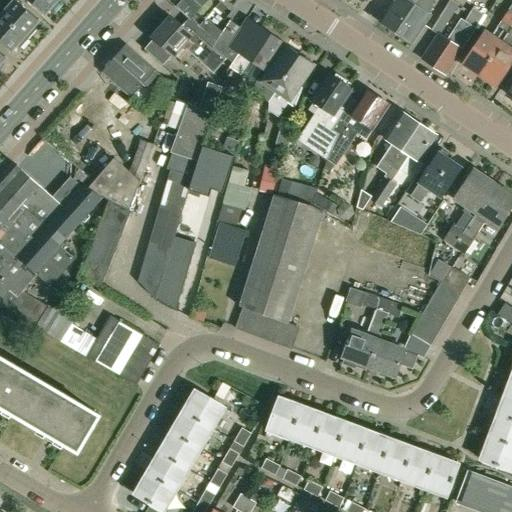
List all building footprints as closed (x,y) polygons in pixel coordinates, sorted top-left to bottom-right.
[(33,27),(39,20),(16,0),(0,0),(0,13),(2,15),(28,38),(36,30),(33,27)] [(62,0),(61,0),(28,0),(45,14),(51,7),(54,10),(62,0)] [(171,0),(183,10),(191,17),(185,22),(195,31),(206,41),(208,43),(213,47),(220,52),(223,55),(227,49),(241,27),(231,20),(223,32),(206,18),(208,16),(215,8),(221,13),(227,7),(220,2),(221,1),(219,0),(171,0)] [(393,0),(380,21),(396,32),(417,0),(393,0)] [(417,0),(396,32),(412,43),(430,16),(428,14),(433,7),(432,0),(417,0)] [(447,23),(458,6),(450,1),(439,18),(447,23)] [(508,33),(511,26),(511,3),(496,28),(501,32),(497,39),(485,31),(463,64),(479,75),(502,40),(508,33)] [(445,74),(446,72),(446,71),(456,57),(461,49),(462,49),(475,28),(475,27),(484,14),(473,7),(465,21),(461,19),(448,39),(440,34),(434,42),(424,57),(423,59),(445,74)] [(28,38),(2,15),(0,13),(0,41),(12,52),(18,45),(20,47),(28,38)] [(159,25),(150,34),(153,37),(154,39),(172,55),(184,42),(197,54),(195,57),(207,67),(220,52),(213,47),(208,43),(206,41),(195,31),(185,22),(182,26),(171,17),(162,27),(159,25)] [(241,27),(227,49),(237,55),(232,62),(230,66),(241,74),(251,60),(263,68),(270,58),(281,41),(256,25),(247,19),(241,27)] [(511,26),(508,33),(502,40),(479,75),(496,86),(511,61),(511,49),(511,48),(511,46),(511,26)] [(159,73),(141,58),(126,45),(103,71),(131,96),(153,71),(157,75),(159,73)] [(277,90),(300,54),(286,45),(275,62),(263,79),(259,77),(253,88),(271,100),(277,90)] [(227,49),(223,55),(227,58),(232,62),(237,55),(227,49)] [(300,85),(303,80),(314,63),(300,54),(277,90),(271,100),(283,108),(287,102),(294,107),(302,87),(300,85)] [(349,87),(343,83),(345,79),(336,73),(334,77),(331,75),(309,109),(315,113),(300,135),(314,144),(315,150),(327,159),(338,134),(332,129),(345,109),(338,104),(349,87)] [(166,109),(175,82),(160,78),(151,104),(166,109)] [(202,107),(216,112),(225,87),(211,82),(202,107)] [(358,132),(367,138),(390,104),(366,89),(350,112),(346,109),(348,107),(347,106),(345,109),(332,129),(338,134),(327,159),(336,165),(345,152),(348,154),(353,146),(350,144),(358,132)] [(216,112),(202,107),(193,104),(175,153),(176,153),(199,161),(216,112)] [(418,123),(401,112),(385,138),(394,144),(379,168),(386,173),(418,123)] [(418,123),(386,173),(372,195),(369,199),(385,209),(400,184),(393,179),(410,154),(419,160),(436,135),(418,123)] [(227,137),(222,152),(235,156),(240,141),(227,137)] [(127,170),(137,179),(140,182),(154,144),(138,138),(127,170)] [(210,148),(218,151),(221,142),(213,140),(210,148)] [(440,198),(450,183),(461,166),(450,159),(452,156),(441,148),(410,196),(421,203),(429,191),(440,198)] [(235,161),(203,151),(199,161),(195,177),(190,191),(190,193),(209,199),(211,193),(224,197),(235,161)] [(195,177),(199,161),(176,153),(170,169),(172,169),(195,177)] [(0,281),(0,305),(53,337),(65,317),(54,310),(63,296),(56,293),(48,307),(27,294),(41,278),(50,286),(76,256),(62,244),(93,207),(101,214),(103,210),(107,199),(128,207),(137,179),(127,170),(115,159),(88,188),(82,184),(73,195),(63,206),(46,227),(42,224),(32,237),(34,240),(20,255),(16,251),(13,255),(15,256),(11,260),(16,263),(0,281)] [(63,206),(33,178),(18,165),(0,184),(0,213),(11,223),(13,221),(32,237),(42,224),(46,227),(63,206)] [(232,182),(248,187),(253,171),(236,166),(232,182)] [(266,166),(260,189),(274,192),(280,170),(266,166)] [(172,169),(168,183),(190,191),(195,177),(172,169)] [(454,224),(444,239),(455,246),(495,184),(473,170),(455,197),(468,206),(465,211),(466,211),(456,226),(454,224)] [(320,189),(284,178),(280,194),(313,203),(319,195),(320,189)] [(74,179),(66,188),(73,195),(82,184),(74,179)] [(248,187),(232,182),(230,181),(223,205),(248,212),(254,188),(248,187)] [(168,183),(163,197),(186,205),(190,193),(190,191),(168,183)] [(511,195),(495,184),(455,246),(465,253),(475,238),(474,238),(484,222),(482,221),(485,217),(499,226),(511,206),(511,195)] [(363,208),(369,199),(372,195),(362,189),(357,205),(363,208)] [(323,213),(312,206),(311,206),(274,194),(239,306),(244,307),(255,311),(266,316),(277,320),(288,324),(323,213)] [(312,206),(323,213),(334,220),(340,209),(318,196),(312,206)] [(163,197),(159,211),(182,219),(186,205),(163,197)] [(107,199),(103,210),(124,217),(128,207),(107,199)] [(401,226),(410,214),(400,207),(391,221),(401,226)] [(103,210),(101,214),(99,220),(120,228),(124,217),(103,210)] [(159,211),(155,225),(177,233),(182,219),(159,211)] [(34,240),(32,237),(13,221),(11,223),(0,213),(0,281),(16,263),(11,260),(15,256),(13,255),(16,251),(20,255),(34,240)] [(99,220),(95,231),(116,239),(120,228),(99,220)] [(234,265),(245,231),(221,224),(211,258),(234,265)] [(155,225),(150,239),(173,247),(176,237),(177,233),(155,225)] [(95,231),(92,242),(112,250),(116,239),(95,231)] [(173,247),(173,248),(192,254),(195,243),(176,237),(173,247)] [(150,239),(146,253),(169,261),(170,258),(173,248),(173,247),(150,239)] [(92,242),(88,253),(108,260),(112,250),(92,242)] [(189,264),(192,254),(173,248),(170,258),(189,264)] [(88,253),(84,263),(105,271),(108,260),(88,253)] [(146,253),(142,267),(164,275),(167,267),(169,261),(146,253)] [(189,264),(170,258),(169,261),(167,267),(186,273),(189,264)] [(84,263),(80,274),(101,282),(105,271),(84,263)] [(451,266),(444,277),(463,289),(470,277),(451,266)] [(142,267),(138,281),(157,299),(157,298),(160,287),(164,277),(164,275),(142,267)] [(186,273),(167,267),(164,275),(164,277),(183,283),(186,273)] [(180,293),(181,289),(183,283),(164,277),(160,287),(180,293)] [(444,277),(438,289),(457,300),(463,289),(444,277)] [(161,300),(175,308),(180,293),(160,287),(157,298),(161,300)] [(438,289),(431,300),(450,311),(457,300),(438,289)] [(367,366),(370,367),(380,340),(379,340),(388,315),(393,302),(367,292),(363,304),(377,309),(367,335),(353,330),(343,357),(345,358),(343,363),(355,368),(357,362),(367,366)] [(431,300),(425,311),(444,323),(450,311),(431,300)] [(393,302),(388,315),(398,318),(403,306),(393,302)] [(511,323),(511,305),(506,302),(498,315),(511,323)] [(255,311),(244,307),(236,328),(247,332),(255,311)] [(255,311),(247,332),(258,336),(266,316),(255,311)] [(425,311),(418,323),(437,334),(444,323),(425,311)] [(266,316),(258,336),(269,341),(277,320),(266,316)] [(75,326),(64,343),(118,375),(124,364),(130,354),(137,344),(143,334),(114,317),(100,341),(75,326)] [(277,320),(269,341),(280,345),(288,324),(277,320)] [(418,323),(411,334),(431,345),(437,334),(418,323)] [(288,324),(280,345),(292,349),(299,328),(288,324)] [(137,344),(153,355),(159,345),(143,334),(137,344)] [(424,357),(431,345),(411,334),(405,350),(418,355),(424,357)] [(418,355),(405,350),(380,340),(370,367),(395,377),(399,364),(412,369),(418,355)] [(130,354),(147,365),(153,355),(137,344),(130,354)] [(124,364),(142,375),(147,365),(130,354),(124,364)] [(0,409),(2,410),(1,412),(1,413),(4,408),(13,413),(26,420),(47,384),(0,356),(0,409)] [(118,375),(136,385),(142,375),(124,364),(118,375)] [(53,443),(56,438),(65,443),(78,451),(99,415),(47,384),(26,420),(38,427),(47,433),(44,438),(46,436),(54,441),(52,443),(53,443)] [(183,411),(213,428),(225,408),(196,390),(183,411)] [(511,394),(506,392),(497,414),(511,419),(511,394)] [(290,438),(302,405),(279,397),(267,429),(290,438)] [(312,446),(324,414),(302,405),(290,438),(312,446)] [(201,449),(213,428),(183,411),(171,431),(201,449)] [(335,454),(347,422),(324,414),(312,446),(335,454)] [(511,419),(497,414),(489,437),(511,445),(511,419)] [(357,463),(369,430),(347,422),(335,454),(357,463)] [(251,433),(242,428),(234,441),(243,446),(251,433)] [(380,471),(392,439),(369,430),(357,463),(380,471)] [(189,470),(201,449),(171,431),(159,452),(189,470)] [(511,445),(489,437),(481,459),(511,470),(511,445)] [(402,479),(414,447),(392,439),(380,471),(402,479)] [(425,488),(437,456),(414,447),(402,479),(425,488)] [(239,454),(230,448),(222,461),(231,467),(239,454)] [(176,490),(189,470),(159,452),(147,473),(176,490)] [(437,456),(425,488),(447,496),(459,464),(437,456)] [(281,465),(268,458),(263,468),(277,475),(281,465)] [(227,474),(217,469),(210,482),(219,488),(227,474)] [(303,475),(289,469),(284,478),(298,485),(303,475)] [(488,477),(467,469),(456,501),(476,509),(488,477)] [(164,511),(176,490),(147,473),(135,494),(164,511)] [(476,509),(485,511),(498,511),(509,485),(488,477),(476,509)] [(324,486),(310,480),(306,489),(319,496),(324,486)] [(511,511),(511,485),(509,485),(498,511),(511,511)] [(197,502),(207,507),(214,494),(205,489),(197,502)] [(345,497),(332,491),(327,500),(341,507),(345,497)] [(241,511),(249,497),(240,492),(232,506),(241,511)] [(249,497),(241,511),(242,511),(250,511),(257,502),(249,497)] [(364,511),(367,508),(353,501),(348,511),(350,511),(364,511)] [(203,511),(207,507),(197,502),(191,511),(203,511)]
